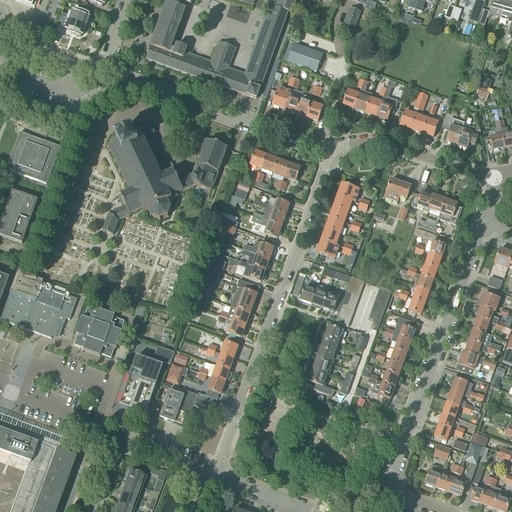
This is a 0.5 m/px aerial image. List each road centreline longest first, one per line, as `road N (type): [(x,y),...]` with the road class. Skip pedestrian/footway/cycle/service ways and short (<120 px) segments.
road 1 (residential): [(328,150),(215,476)]
road 2 (residential): [(394,488),(392,473),(483,224)]
road 3 (residential): [(494,179),(384,145),(328,150)]
road 4 (residential): [(100,73),(13,42),(0,79)]
road 5 (residential): [(0,389),(93,425),(117,443)]
